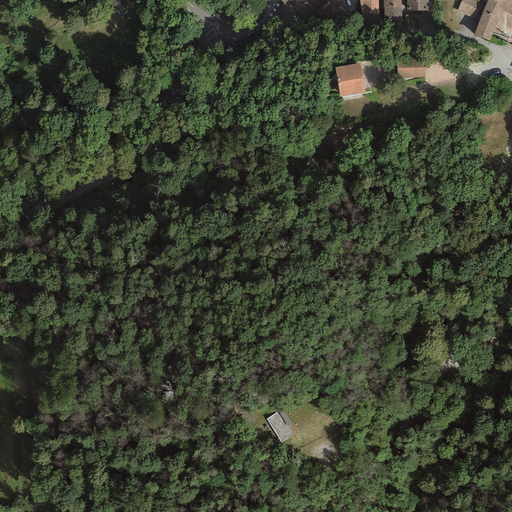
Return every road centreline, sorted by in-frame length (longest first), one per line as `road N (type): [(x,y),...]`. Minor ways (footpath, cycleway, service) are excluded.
road 1 (residential): [(511,76),(499,54),(467,36),(349,36),(266,74),(236,114),(28,213)]
road 2 (track): [(153,0),(157,39),(148,64),(28,213)]
road 3 (track): [(511,181),(472,268),(455,370)]
road 4 (track): [(368,511),(400,426),(455,370)]
